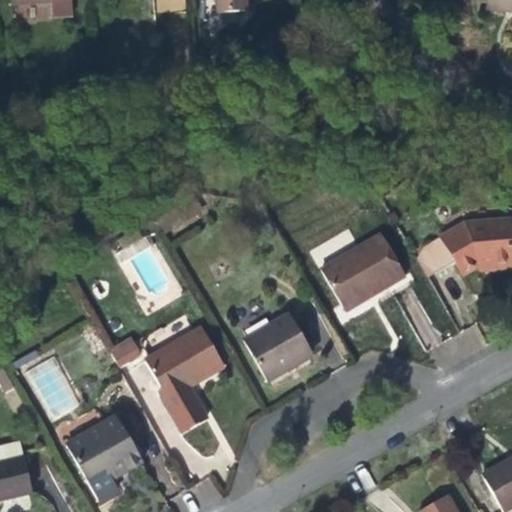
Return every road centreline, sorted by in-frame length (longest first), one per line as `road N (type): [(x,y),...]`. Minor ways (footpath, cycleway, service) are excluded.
road 1 (residential): [(230,511),(254,425),(368,363),(445,389)]
road 2 (residential): [(234,511),(445,389)]
road 3 (residential): [(363,0),(476,118),(511,122)]
